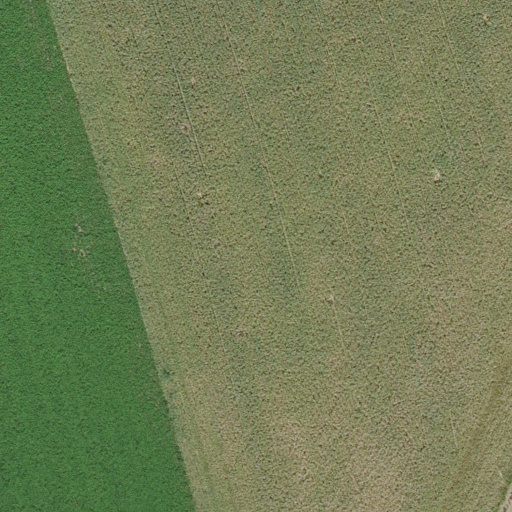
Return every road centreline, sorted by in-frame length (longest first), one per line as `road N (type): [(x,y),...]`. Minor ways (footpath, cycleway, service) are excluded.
road 1 (motorway): [(474,0),(39,511)]
road 2 (motorway): [(355,511),(511,316)]
